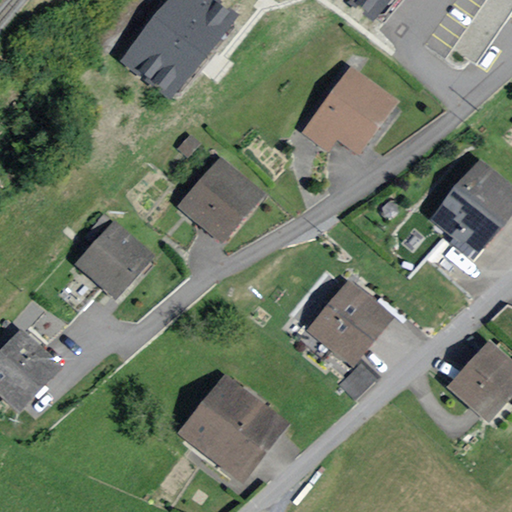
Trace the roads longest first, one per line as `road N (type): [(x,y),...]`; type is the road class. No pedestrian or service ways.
road 1 (residential): [(511,71),(380,176),(215,273),(149,327),(106,343),(54,390)]
road 2 (residential): [(511,283),(249,511)]
